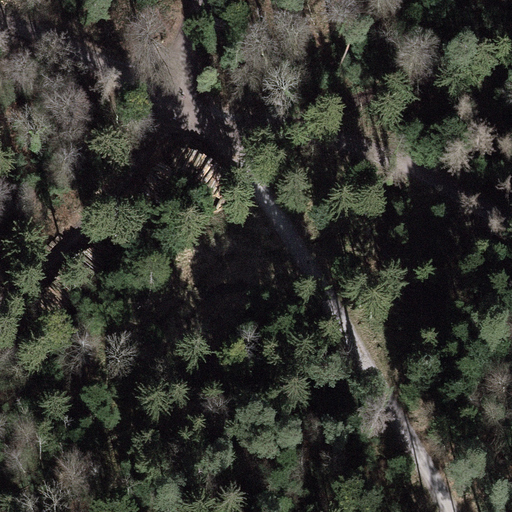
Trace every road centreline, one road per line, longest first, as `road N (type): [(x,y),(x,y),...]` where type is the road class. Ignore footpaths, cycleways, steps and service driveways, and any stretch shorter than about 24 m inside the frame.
road 1 (track): [(205,130),(282,214),(448,511)]
road 2 (track): [(0,311),(104,207),(169,107)]
road 3 (track): [(291,129),(384,155),(511,229)]
road 4 (track): [(0,21),(84,54),(205,130)]
